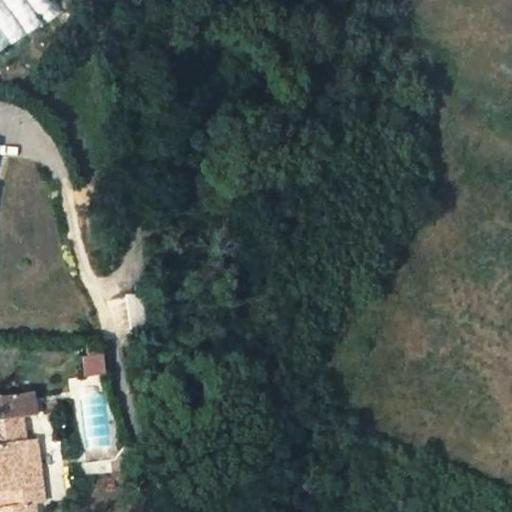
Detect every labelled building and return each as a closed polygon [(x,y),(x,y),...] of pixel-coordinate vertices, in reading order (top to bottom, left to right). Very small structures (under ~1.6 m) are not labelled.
[(0,0),(0,56),(61,13),(51,0),(0,0)] [(129,332),(151,333),(151,296),(129,296),(129,332)] [(85,359),(86,377),(107,376),(106,358),(85,359)] [(5,503),(0,503),(0,511),(35,511),(34,499),(42,497),(40,480),(29,482),(23,437),(19,412),(40,408),(36,384),(0,389),(0,484),(2,484),(5,503)] [(23,437),(29,482),(40,480),(34,435),(23,437)]
